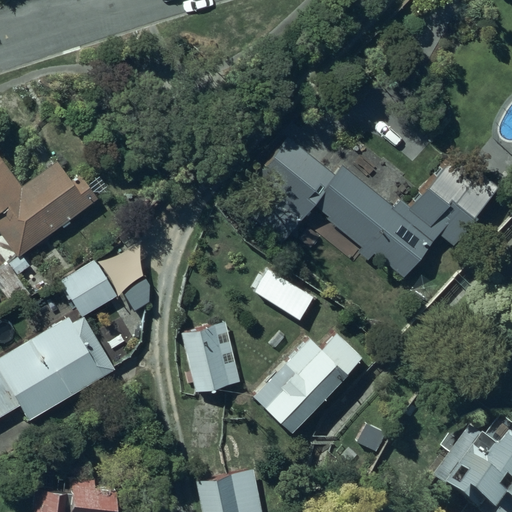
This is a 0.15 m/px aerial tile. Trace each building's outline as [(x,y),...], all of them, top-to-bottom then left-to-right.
[(386,204),(337,163),(328,174),(279,134),(225,199),(275,241),(307,203),(316,210),(304,224),(317,235),(328,222),(356,246),(352,251),(362,259),(368,252),(396,275),(432,232),(446,244),(468,217),(465,214),(487,187),(445,152),(402,203),(393,195),(386,204)] [(0,241),(11,256),(49,230),(91,200),(73,176),(64,183),(48,161),(15,185),(0,165),(0,241)] [(88,258),(55,277),(76,314),(110,295),(88,258)] [(263,265),(247,290),(293,319),(309,294),(263,265)] [(140,304),(144,284),(138,276),(115,290),(124,304),(134,307),(140,304)] [(0,411),(13,404),(21,419),(111,366),(95,340),(93,341),(77,315),(67,321),(63,315),(0,351),(0,411)] [(220,321),(175,331),(189,391),(234,380),(220,321)] [(245,394),(283,431),(356,356),(330,330),(314,347),(302,336),(245,394)] [(482,440),(467,429),(429,479),(440,487),(438,490),(463,509),(469,502),(482,511),(505,511),(498,507),(504,499),(511,505),(511,445),(490,429),(482,440)] [(256,511),(247,467),(188,479),(194,511),(256,511)] [(88,511),(89,511),(101,511),(103,479),(62,477),(61,490),(37,489),(37,502),(29,501),(28,511),(88,511)]
